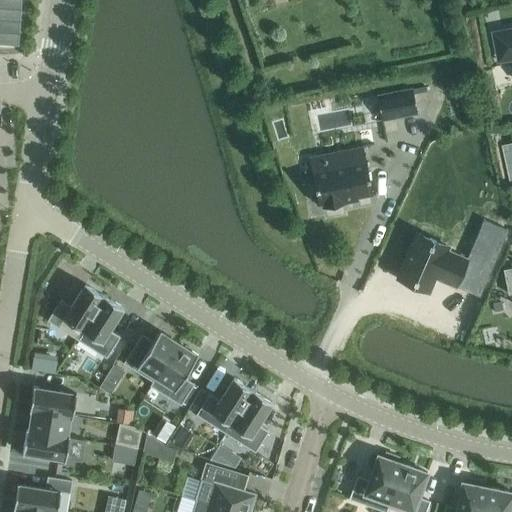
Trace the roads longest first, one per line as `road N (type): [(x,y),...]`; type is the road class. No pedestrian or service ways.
road 1 (residential): [(27,205),(329,393)]
road 2 (residential): [(27,205),(60,0)]
road 3 (residential): [(329,393),(445,441),(511,454)]
road 4 (residential): [(2,367),(27,205)]
road 5 (residential): [(291,511),(329,393)]
